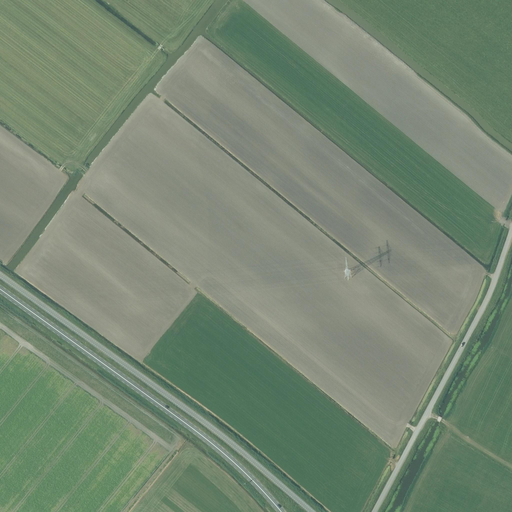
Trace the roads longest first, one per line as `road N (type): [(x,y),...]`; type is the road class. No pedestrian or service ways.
road 1 (unclassified): [(0,275),(221,435),(310,511)]
road 2 (primary): [(280,511),(207,440),(0,289)]
road 3 (tertiary): [(374,511),(491,292),(511,233)]
